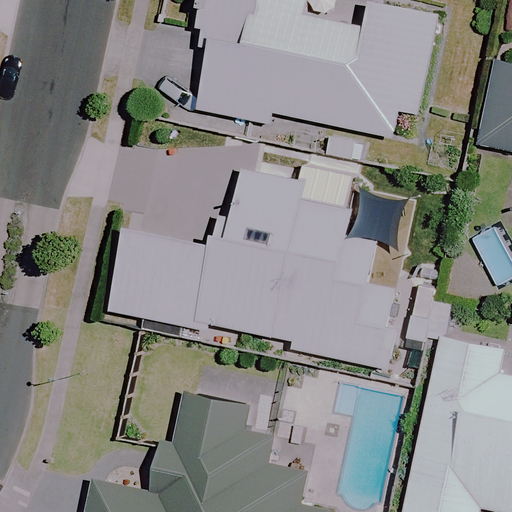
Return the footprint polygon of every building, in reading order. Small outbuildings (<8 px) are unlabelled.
[(363,170),(371,134),(395,139),(401,111),(418,115),(440,16),(376,2),(369,30),(305,15),(308,0),(213,0),(203,47),(213,49),(199,110),(271,127),(275,112),(327,124),(319,160),(363,170)] [(483,146),(511,151),(511,61),(499,59),(483,146)] [(447,305),(438,303),(442,285),(373,270),(378,247),(395,250),(406,197),(247,163),(236,218),(222,215),(216,245),(127,226),(109,311),(210,332),(211,324),(295,342),(293,350),(402,373),(409,341),(429,345),(430,341),(439,343),(447,305)] [(506,350),(444,337),(406,511),(480,511),(482,508),(502,511),(511,511),(511,376),(500,375),(506,350)] [(122,434),(111,484),(92,480),(85,511),(331,511),(332,511),(296,504),(303,472),(266,465),(276,415),(182,395),(174,431),(165,429),(162,443),(122,434)]
